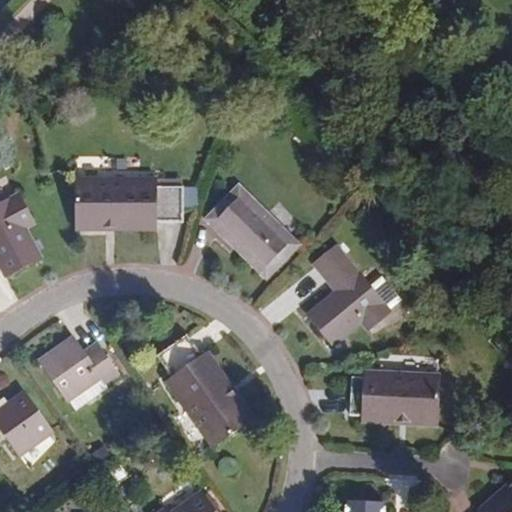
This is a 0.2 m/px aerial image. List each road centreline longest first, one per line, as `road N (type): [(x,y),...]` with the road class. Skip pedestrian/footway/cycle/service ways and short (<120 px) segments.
road 1 (residential): [(0,338),(91,281),(150,282),(213,300),(279,352),(301,430),(298,455)]
road 2 (residential): [(298,455),(451,464)]
